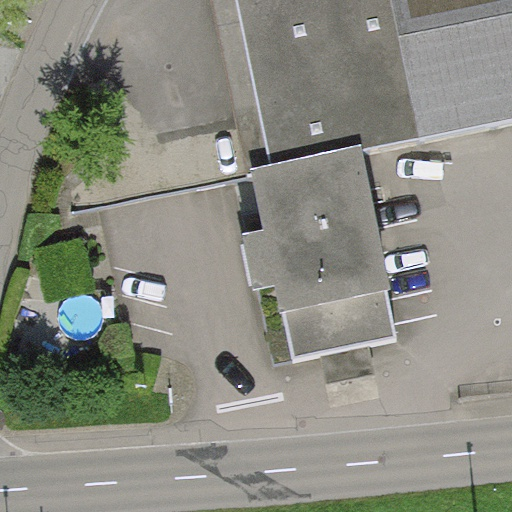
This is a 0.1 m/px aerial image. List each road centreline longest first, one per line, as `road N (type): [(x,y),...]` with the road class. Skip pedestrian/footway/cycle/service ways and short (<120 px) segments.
road 1 (tertiary): [(0,492),(511,450)]
road 2 (residential): [(84,0),(0,214)]
